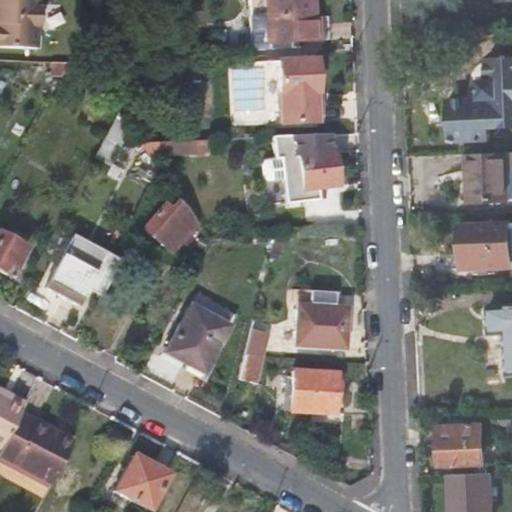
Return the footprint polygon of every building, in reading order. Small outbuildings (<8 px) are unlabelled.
[(41,4),(41,0),(0,0),(0,44),(40,46),(40,24),(43,24),(43,4),(41,4)] [(313,0),(237,0),(239,45),(254,45),(331,43),(330,21),(314,21),(313,0)] [(453,141),(493,141),(492,127),(511,126),(511,53),(489,54),(490,76),(481,76),(481,83),(482,94),(451,95),(453,141)] [(317,57),(257,60),(260,125),(320,122),(317,57)] [(70,61),(52,60),(50,73),(63,75),(65,71),(70,61)] [(147,60),(111,61),(111,72),(142,71),(147,60)] [(70,61),(65,71),(78,71),(95,71),(95,61),(85,61),(70,61)] [(461,84),(461,95),(482,94),(481,83),(461,84)] [(132,129),(120,113),(98,153),(114,162),(132,129)] [(286,203),(318,200),(317,188),(322,187),(338,186),(333,152),(331,152),(330,134),(270,136),(277,195),(285,194),(286,203)] [(210,154),(210,139),(190,140),(190,155),(210,154)] [(188,140),(141,141),(150,154),(189,152),(188,140)] [(511,149),(468,151),(471,201),(510,200),(509,166),(511,166),(511,149)] [(153,158),(142,176),(158,185),(163,174),(153,158)] [(278,204),(286,203),(285,194),(277,195),(278,204)] [(186,244),(194,236),(190,232),(199,222),(171,196),(143,225),(172,252),(182,241),(186,244)] [(511,220),(462,221),(464,267),(511,265),(511,220)] [(9,263),(18,267),(29,243),(0,228),(0,271),(3,273),(9,263)] [(88,286),(94,289),(101,293),(119,260),(74,235),(64,255),(47,287),(78,305),(88,286)] [(279,249),(282,235),(276,236),(273,248),(279,249)] [(349,307),(339,307),(340,290),(299,287),(296,343),(346,349),(349,307)] [(166,351),(205,373),(231,323),(191,302),(166,351)] [(511,371),(511,302),(490,303),(490,328),(509,327),(511,371)] [(253,380),(260,354),(245,352),(238,376),(253,380)] [(292,386),(285,386),(284,408),(320,410),(320,416),(332,417),(332,412),(343,412),(345,370),(294,367),(292,386)] [(0,449),(21,412),(24,404),(7,395),(5,399),(0,396),(0,449)] [(0,457),(50,485),(74,440),(21,412),(0,449),(0,457)] [(443,463),(487,461),(486,421),(442,422),(443,463)] [(149,510),(168,475),(132,455),(112,491),(149,510)] [(495,511),(494,471),(453,472),(454,511),(495,511)]
